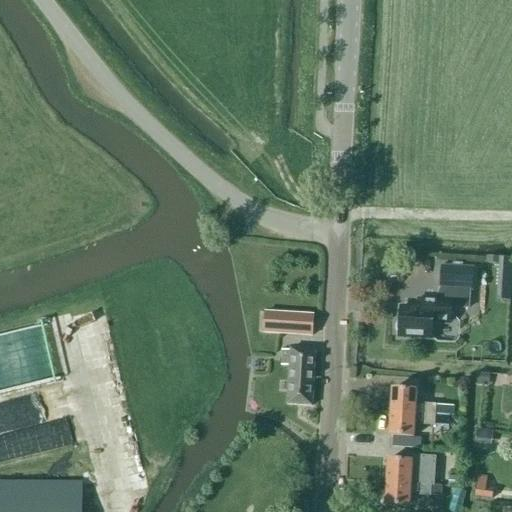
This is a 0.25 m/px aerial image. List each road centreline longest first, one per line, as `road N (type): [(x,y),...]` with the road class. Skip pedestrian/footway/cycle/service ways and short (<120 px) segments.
road 1 (tertiary): [(325,511),(349,0)]
road 2 (track): [(511,216),(339,213)]
